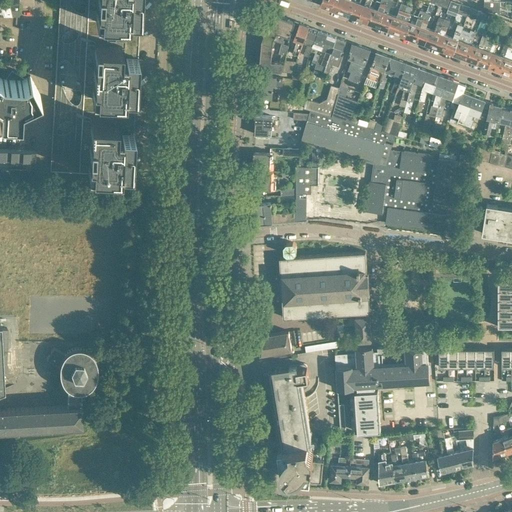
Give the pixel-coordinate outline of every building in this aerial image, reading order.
[(55,85),(50,171),(132,175),(133,147),(134,137),(134,133),(136,99),(136,90),(138,70),(138,61),(138,57),(140,23),(141,0),(59,0),(55,81),(55,85)] [(321,0),(320,5),(331,9),(333,0),(321,0)] [(333,0),(331,9),(340,12),(344,0),(333,0)] [(344,0),(340,12),(349,15),(355,0),(353,0),(344,0)] [(355,0),(349,15),(358,19),(365,0),(359,0),(359,2),(355,0)] [(365,0),(358,19),(368,22),(374,7),(370,6),(372,0),(365,0)] [(374,7),(368,22),(378,26),(387,0),(381,0),(381,2),(376,0),(374,7)] [(387,0),(378,26),(387,29),(393,15),(389,13),(393,0),(387,0)] [(441,0),(439,5),(449,9),(452,0),(451,0),(441,0)] [(452,0),(449,9),(458,12),(459,8),(461,3),(452,0)] [(500,15),(500,0),(488,0),(484,0),(484,9),(500,15)] [(8,2),(0,4),(0,6),(4,16),(11,16),(8,4),(8,2)] [(393,15),(387,29),(396,33),(407,5),(402,3),(397,16),(393,15)] [(471,7),(461,3),(459,8),(469,12),(471,7)] [(19,4),(8,4),(11,16),(19,16),(19,4)] [(406,36),(414,15),(410,13),(412,7),(407,5),(396,33),(406,36)] [(484,12),(471,7),(469,12),(482,16),(483,15),(484,12)] [(412,21),(406,36),(415,40),(425,12),(420,10),(420,12),(418,16),(414,15),(412,21)] [(431,29),(431,28),(427,26),(431,14),(425,12),(415,40),(425,43),(431,29)] [(282,71),(284,62),(279,62),(271,61),(273,39),(282,42),(279,53),(281,54),(286,55),(289,44),(289,41),(288,40),(295,21),(293,20),(276,14),(272,13),(271,17),(262,41),(259,69),(282,71)] [(431,29),(425,43),(435,47),(445,19),(440,17),(435,30),(431,29)] [(445,19),(435,47),(444,50),(449,35),(445,34),(450,21),(445,19)] [(494,19),(491,28),(494,29),(496,27),(497,25),(503,27),(505,23),(494,19)] [(297,39),(292,53),(298,55),(303,41),(309,26),(302,23),(300,23),(294,38),(297,39)] [(453,54),(461,35),(460,35),(464,26),(458,24),(454,36),(450,35),(449,35),(444,50),(453,54)] [(308,43),(303,54),(309,56),(311,50),(318,30),(309,26),(303,41),(308,43)] [(461,35),(453,54),(467,59),(473,44),(477,32),(471,30),(470,32),(463,29),(461,35)] [(318,30),(311,50),(315,52),(312,60),(317,62),(322,48),(327,33),(318,30)] [(317,62),(315,68),(325,71),(337,36),(327,33),(322,48),(326,50),(321,64),(317,62)] [(473,44),(467,59),(478,63),(484,47),(487,38),(488,35),(484,33),(479,46),(473,44)] [(337,36),(325,71),(329,73),(332,64),(338,66),(342,55),(341,55),(346,40),(344,39),(337,36)] [(484,47),(478,63),(481,64),(487,66),(489,67),(494,52),(488,50),(491,40),(487,38),(484,47)] [(494,52),(489,67),(500,71),(509,46),(511,41),(506,40),(500,54),(494,52)] [(352,59),(348,70),(351,71),(350,73),(348,79),(359,83),(361,75),(371,49),(368,48),(354,43),(352,42),(348,58),(352,59)] [(511,47),(509,46),(500,71),(511,75),(511,72),(511,52),(511,51),(511,47)] [(376,51),(367,77),(378,82),(380,82),(390,56),(388,55),(379,52),(376,51)] [(380,82),(378,86),(383,88),(389,72),(393,74),(399,59),(390,56),(380,82)] [(397,75),(391,91),(396,92),(399,83),(400,84),(402,78),(407,62),(403,61),(399,59),(393,74),(397,75)] [(293,72),(293,70),(295,64),(296,61),(285,60),(284,62),(282,71),(293,72)] [(402,78),(400,84),(404,85),(401,98),(408,99),(412,82),(418,66),(407,62),(402,78)] [(412,82),(408,99),(413,101),(418,83),(423,85),(429,71),(418,66),(412,82)] [(30,75),(25,78),(22,79),(20,75),(14,71),(9,79),(2,78),(0,77),(0,118),(20,120),(21,104),(40,94),(30,75)] [(419,100),(417,110),(421,111),(423,101),(425,101),(428,87),(432,89),(433,89),(439,74),(437,73),(429,71),(423,85),(419,100)] [(434,90),(431,99),(435,100),(434,105),(439,107),(442,93),(448,77),(439,74),(433,89),(434,90)] [(283,77),(259,75),(257,97),(279,98),(279,86),(282,86),(283,77)] [(439,107),(436,116),(442,117),(447,95),(453,97),(459,82),(457,81),(448,77),(442,93),(439,107)] [(454,105),(448,120),(463,126),(474,96),(463,91),(466,84),(459,82),(453,97),(452,104),(454,105)] [(309,99),(306,109),(311,110),(332,117),(338,94),(340,88),(331,85),(328,98),(319,102),(309,99)] [(358,101),(338,94),(332,117),(354,123),(354,112),(358,101)] [(299,95),(297,106),(303,108),(306,98),(306,97),(299,95)] [(474,96),(463,126),(470,128),(474,117),(472,117),(474,112),(480,115),(481,111),(488,114),(490,101),(485,100),(474,96)] [(488,114),(483,134),(489,135),(491,127),(497,128),(498,121),(502,106),(494,104),(494,103),(490,101),(488,114)] [(511,107),(502,106),(498,121),(506,123),(502,142),(507,143),(509,143),(511,137),(511,131),(511,107)] [(296,202),(296,211),(296,221),(307,220),(307,219),(306,219),(307,193),(311,193),(311,184),(318,184),(318,166),(316,145),(374,162),(372,181),(369,180),(365,210),(382,213),(383,210),(387,211),(386,223),(444,230),(447,213),(443,213),(444,203),(450,204),(456,160),(439,157),(438,162),(431,161),(432,155),(392,149),(396,135),(389,133),(382,131),(375,129),(368,127),(358,124),(354,123),(332,117),(311,110),(310,113),(308,121),(302,141),(312,144),(312,166),(296,165),(296,188),(296,195),(296,202)] [(308,121),(310,113),(295,112),(294,112),(293,119),(308,121)] [(273,116),(256,115),(255,134),(272,135),(273,116)] [(384,125),(382,131),(389,133),(394,121),(387,118),(384,125)] [(370,120),(369,122),(368,127),(375,129),(377,123),(377,122),(370,120)] [(389,133),(396,135),(398,135),(399,131),(401,124),(401,123),(394,121),(389,133)] [(377,123),(375,129),(382,131),(384,125),(377,123)] [(435,124),(431,136),(442,139),(445,126),(435,124)] [(420,142),(429,144),(431,139),(421,136),(421,138),(420,142)] [(431,139),(429,144),(441,148),(442,140),(432,137),(431,139)] [(492,149),(480,146),(477,158),(490,162),(492,149)] [(11,148),(0,147),(0,170),(1,171),(1,166),(8,166),(7,171),(10,171),(11,148)] [(11,148),(10,171),(22,172),(23,149),(11,148)] [(35,150),(23,149),(22,172),(25,172),(25,167),(32,167),(31,172),(34,172),(35,153),(35,150)] [(492,151),(490,162),(497,164),(504,166),(507,154),(505,154),(500,152),(499,153),(492,151)] [(253,171),(272,172),(272,171),(270,171),(271,159),(273,159),(273,154),(254,152),(253,171)] [(469,163),(470,156),(460,153),(459,161),(469,163)] [(253,171),(252,189),(271,190),(271,189),(275,190),(275,181),(271,181),(272,172),(253,171)] [(254,224),(296,221),(296,211),(275,213),(274,202),(270,202),(252,203),(254,224)] [(511,237),(511,210),(497,208),(498,205),(487,203),(482,233),(498,235),(511,237)] [(67,221),(67,280),(105,280),(105,221),(67,221)] [(372,341),(371,331),(370,316),(369,316),(369,314),(369,311),(370,311),(368,291),(370,291),(368,272),(367,272),(366,251),(294,256),(294,254),(296,251),(296,245),(293,242),(287,242),(284,245),(284,252),(288,254),(288,257),(280,257),(281,277),(280,278),(281,297),(283,297),(284,317),(356,312),(356,317),(355,318),(357,342),(372,341)] [(472,309),(474,277),(453,276),(452,296),(453,296),(453,303),(458,303),(457,308),(472,309)] [(511,280),(498,280),(498,289),(511,289),(511,280)] [(511,289),(498,289),(498,299),(511,298),(511,289)] [(511,298),(498,299),(498,308),(511,307),(511,298)] [(511,307),(498,308),(498,317),(511,317),(511,307)] [(511,317),(498,317),(498,326),(511,326),(511,317)] [(0,389),(6,387),(6,371),(9,327),(4,327),(3,320),(0,320),(0,429),(83,425),(82,404),(80,404),(81,391),(83,390),(85,389),(87,389),(88,388),(90,387),(91,385),(93,384),(94,382),(95,381),(96,379),(97,377),(97,375),(98,373),(98,372),(98,370),(98,368),(104,365),(111,361),(108,356),(107,354),(108,354),(105,349),(92,355),(91,354),(90,353),(88,352),(87,351),(85,350),(83,349),(82,349),(80,348),(78,348),(76,348),(75,348),(73,348),(71,349),(69,349),(68,350),(66,351),(65,352),(63,353),(62,354),(60,355),(50,349),(47,354),(46,356),(46,355),(43,360),(55,368),(55,370),(55,372),(55,374),(56,375),(56,377),(57,379),(58,380),(59,382),(60,383),(61,385),(63,386),(64,387),(66,388),(67,389),(67,405),(0,408),(0,389)] [(292,350),(289,330),(257,336),(260,355),(272,353),(273,360),(280,359),(279,356),(293,354),(292,350)] [(358,364),(336,365),(338,389),(358,387),(358,390),(355,391),(358,432),(381,430),(378,389),(375,389),(375,384),(429,380),(427,344),(422,344),(406,345),(406,346),(405,346),(405,347),(378,347),(372,347),(357,348),(358,364)] [(448,348),(439,348),(439,366),(448,366),(448,348)] [(457,348),(448,348),(448,366),(457,366),(457,348)] [(467,348),(457,348),(457,366),(467,366),(467,348)] [(476,348),(467,348),(467,366),(476,366),(476,348)] [(485,348),(476,348),(476,366),(485,366),(485,348)] [(494,348),(485,348),(485,366),(494,366),(494,348)] [(511,348),(502,348),(502,366),(511,366),(511,348)] [(289,477),(291,476),(322,479),(324,460),(324,453),(314,452),(314,449),(304,388),(305,387),(306,387),(307,386),(308,385),(308,384),(309,383),(309,382),(309,381),(309,380),(309,376),(307,366),(307,365),(307,364),(306,364),(305,363),(304,363),(303,363),(296,364),(289,365),(290,369),(271,372),(266,373),(269,395),(277,445),(276,445),(277,448),(279,448),(281,465),(282,467),(280,469),(280,470),(280,472),(281,474),(283,474),(283,475),(284,475),(284,477),(286,477),(288,477),(289,477)] [(498,416),(496,416),(498,424),(510,420),(508,416),(507,413),(506,414),(498,416)] [(511,426),(501,431),(503,437),(508,452),(509,452),(511,453),(511,452),(511,426)] [(468,448),(459,451),(463,466),(465,467),(468,466),(468,465),(473,463),(474,429),(454,430),(456,439),(459,438),(459,439),(467,438),(468,448)] [(425,433),(409,434),(410,439),(414,439),(414,440),(419,439),(420,447),(427,446),(425,433)] [(383,434),(374,435),(374,447),(379,447),(379,440),(384,439),(383,434)] [(462,466),(463,466),(459,451),(454,452),(450,437),(445,438),(452,469),(456,468),(457,469),(462,468),(462,466)] [(508,452),(503,437),(493,441),(493,457),(502,454),(503,455),(507,454),(507,452),(508,452)] [(448,470),(452,469),(445,438),(439,440),(443,454),(438,456),(442,471),(443,471),(444,472),(447,471),(448,470)] [(417,476),(414,460),(408,461),(406,446),(400,447),(406,478),(410,477),(411,479),(416,478),(416,476),(417,476)] [(392,461),(392,464),(395,480),(396,480),(397,481),(401,480),(402,479),(406,478),(400,447),(395,448),(396,453),(391,453),(392,461)] [(429,474),(426,458),(425,450),(413,452),(414,460),(417,476),(422,475),(423,477),(428,476),(428,474),(429,474)] [(395,480),(392,464),(392,461),(386,463),(384,452),(379,453),(380,483),(388,481),(389,483),(393,482),(394,480),(395,480)] [(332,463),(330,479),(341,480),(342,475),(350,475),(351,457),(339,456),(338,463),(332,463)] [(369,459),(351,457),(350,475),(357,476),(357,481),(368,482),(369,466),(369,465),(369,459)]
